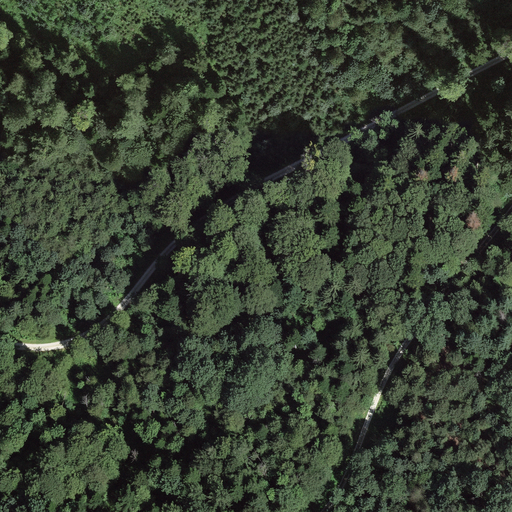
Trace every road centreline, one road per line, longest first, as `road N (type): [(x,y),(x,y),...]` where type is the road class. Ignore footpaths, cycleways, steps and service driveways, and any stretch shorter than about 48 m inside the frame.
road 1 (track): [(511,54),(262,181),(178,240),(97,330),(48,348),(0,344)]
road 2 (track): [(511,210),(401,351),(326,511)]
